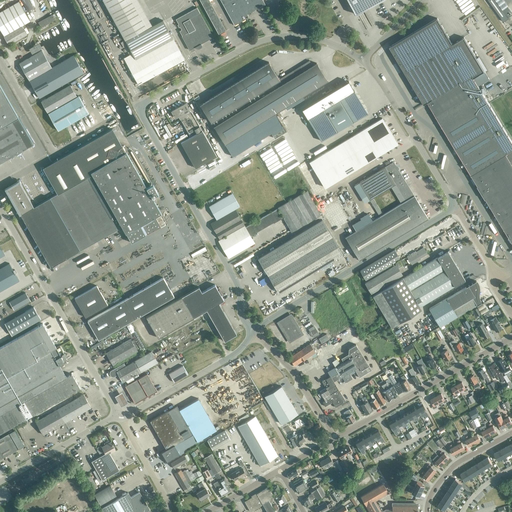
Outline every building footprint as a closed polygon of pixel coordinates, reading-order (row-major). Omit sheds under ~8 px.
[(21,0),(27,11),(33,8),(28,0),(21,0)] [(148,27),(132,0),(103,0),(132,53),(123,57),(138,84),(184,59),(172,37),(162,20),(148,27)] [(199,0),(218,33),(225,30),(208,0),(199,0)] [(219,0),(234,25),(245,19),(243,16),(265,4),(262,0),(219,0)] [(347,0),(355,14),(380,0),(347,0)] [(502,10),(495,0),(488,0),(504,22),(509,18),(508,18),(511,15),(511,12),(507,6),(502,10)] [(25,24),(30,21),(19,1),(0,11),(0,29),(9,44),(26,34),(23,29),(27,27),(25,24)] [(201,44),(200,43),(212,37),(196,7),(175,19),(181,30),(179,31),(182,36),(181,36),(189,50),(194,47),(196,49),(201,44)] [(41,27),(55,19),(52,15),(39,23),(41,27)] [(489,80),(464,38),(452,45),(437,19),(389,47),(424,105),(427,103),(511,242),(511,141),(478,86),(489,80)] [(51,68),(42,50),(20,63),(39,98),(83,73),(73,55),(51,68)] [(511,56),(509,58),(506,54),(502,56),(509,67),(511,65),(511,56)] [(279,110),(327,80),(316,63),(312,65),(309,60),(279,79),(268,62),(200,104),(217,132),(233,157),(271,133),(274,138),(286,131),(274,113),(276,112),(279,117),(282,115),(279,110)] [(321,141),(367,113),(348,81),(302,109),(321,141)] [(0,85),(0,162),(15,154),(15,155),(19,153),(19,152),(34,144),(0,85)] [(70,85),(45,99),(41,101),(48,112),(76,96),(70,85)] [(79,96),(48,113),(58,131),(89,113),(79,96)] [(190,137),(202,130),(192,112),(189,109),(185,103),(171,111),(175,118),(178,116),(190,137)] [(361,132),(376,157),(397,144),(382,119),(361,132)] [(4,188),(19,215),(20,214),(45,258),(46,258),(51,267),(68,257),(99,239),(118,229),(118,228),(122,226),(132,242),(146,234),(145,233),(160,225),(155,216),(161,213),(152,197),(158,194),(153,184),(147,188),(112,128),(43,168),(57,194),(34,207),(18,181),(4,188)] [(202,130),(190,137),(181,142),(195,168),(216,156),(202,130)] [(361,132),(352,137),(367,162),(376,157),(361,132)] [(352,137),(348,139),(363,164),(367,162),(352,137)] [(348,139),(331,150),(346,175),(363,164),(348,139)] [(346,175),(331,150),(322,155),(337,180),(346,175)] [(337,180),(322,155),(310,162),(325,187),(337,180)] [(359,260),(428,219),(420,206),(417,200),(393,161),(385,167),(380,169),(366,178),(362,180),(359,182),(362,187),(357,190),(359,192),(360,195),(362,197),(366,195),(379,217),(365,226),(361,220),(352,225),(356,231),(345,237),(359,260)] [(306,191),(278,208),(278,209),(283,217),(289,228),(291,231),(320,214),(306,191)] [(217,219),(239,206),(232,193),(209,206),(217,219)] [(283,217),(278,209),(265,217),(264,217),(245,228),(244,226),(219,241),(229,258),(254,243),(250,236),(272,223),(273,223),(283,217)] [(211,224),(219,238),(220,239),(244,225),(234,210),(211,224)] [(278,293),(343,254),(322,219),(258,258),(278,293)] [(207,250),(205,247),(191,254),(193,258),(207,250)] [(416,251),(411,254),(407,257),(411,263),(416,260),(416,261),(420,259),(419,258),(427,253),(423,248),(416,252),(416,251)] [(391,263),(399,258),(395,250),(360,271),(365,280),(391,264),(391,263)] [(391,327),(416,313),(421,310),(417,303),(420,301),(420,302),(422,301),(430,301),(437,297),(455,287),(465,281),(459,271),(448,252),(416,271),(403,279),(403,278),(373,296),(391,327)] [(85,272),(105,263),(102,257),(93,261),(91,256),(81,261),(82,263),(85,262),(86,264),(83,266),(85,272)] [(395,263),(396,265),(365,283),(371,294),(402,275),(398,269),(402,266),(399,261),(395,263)] [(9,263),(0,268),(0,291),(19,281),(15,273),(16,273),(14,270),(13,270),(9,263)] [(71,291),(97,278),(95,273),(84,279),(82,274),(67,281),(71,291)] [(98,340),(174,296),(163,277),(131,295),(102,312),(88,321),(98,340)] [(477,281),(468,286),(429,309),(440,327),(457,317),(481,302),(481,301),(480,300),(479,298),(479,296),(479,294),(479,293),(479,291),(479,289),(479,287),(479,285),(478,284),(478,282),(477,281)] [(189,295),(200,313),(206,310),(224,341),(237,334),(219,303),(224,300),(220,294),(222,294),(219,289),(218,290),(215,284),(202,292),(199,287),(188,293),(189,295)] [(85,317),(107,305),(97,285),(74,298),(85,317)] [(14,310),(30,301),(25,292),(9,302),(14,310)] [(188,293),(181,296),(146,317),(158,338),(193,317),(200,313),(189,295),(188,293)] [(12,335),(40,319),(33,306),(5,323),(12,335)] [(471,311),(475,317),(481,314),(477,308),(471,311)] [(289,341),(301,334),(290,315),(278,323),(289,341)] [(495,318),(489,321),(496,331),(501,328),(495,318)] [(42,352),(55,345),(43,323),(0,347),(0,375),(20,365),(42,352)] [(485,328),(483,325),(482,323),(477,326),(477,327),(475,328),(477,333),(480,331),(484,338),(489,335),(485,329),(485,328)] [(313,326),(308,329),(310,332),(309,332),(311,336),(312,335),(313,338),(318,334),(319,333),(314,326),(313,327),(313,326)] [(438,340),(441,338),(444,337),(440,329),(437,331),(436,329),(432,331),(433,333),(432,334),(435,338),(436,337),(438,340)] [(469,346),(475,343),(473,338),(474,338),(470,332),(467,333),(469,337),(466,339),(469,343),(468,344),(469,346)] [(326,335),(319,339),(322,344),(330,340),(326,335)] [(113,365),(137,351),(130,339),(106,353),(113,365)] [(460,352),(460,351),(463,350),(457,339),(455,340),(455,339),(449,343),(453,350),(455,349),(457,353),(458,352),(458,353),(460,352)] [(317,355),(315,352),(316,352),(310,344),(289,358),(295,366),(311,355),(313,357),(317,355)] [(326,388),(320,391),(325,401),(323,402),(325,406),(333,402),(336,407),(346,401),(334,382),(342,377),(345,382),(352,378),(350,375),(356,372),(359,378),(371,370),(355,344),(348,349),(348,355),(341,359),(343,362),(340,364),(336,359),(331,362),(334,367),(327,372),(330,377),(322,382),(326,388)] [(0,433),(12,427),(33,415),(80,388),(72,374),(66,377),(59,365),(67,360),(66,357),(67,356),(65,353),(64,354),(60,346),(56,348),(55,345),(42,352),(20,365),(0,375),(0,433)] [(444,360),(451,357),(447,349),(446,350),(445,347),(442,348),(444,351),(440,353),(444,360)] [(151,351),(125,366),(124,363),(110,371),(110,373),(111,376),(114,377),(118,374),(123,382),(158,362),(151,351)] [(431,368),(436,365),(432,359),(432,358),(430,355),(428,356),(430,360),(427,362),(431,368)] [(419,366),(416,368),(420,375),(425,372),(423,368),(426,366),(424,363),(421,359),(417,361),(417,363),(419,366)] [(505,374),(511,370),(511,369),(508,364),(507,365),(504,361),(503,361),(502,359),(501,359),(500,359),(499,360),(498,361),(505,374)] [(490,368),(488,369),(493,378),(497,375),(500,381),(504,378),(498,367),(496,368),(493,363),(492,364),(491,364),(489,365),(489,366),(490,368)] [(174,382),(188,374),(183,365),(169,373),(174,382)] [(414,386),(419,383),(415,376),(416,375),(412,368),(409,370),(412,377),(410,379),(414,386)] [(483,369),(478,371),(482,378),(485,377),(489,384),(492,390),(497,387),(493,382),(491,383),(490,381),(487,376),(488,376),(485,371),(484,371),(483,369)] [(135,403),(157,391),(147,373),(125,386),(135,403)] [(399,382),(397,383),(392,375),(388,377),(398,394),(405,390),(406,390),(407,389),(410,387),(403,376),(401,377),(403,381),(400,383),(399,382)] [(469,377),(475,388),(478,386),(478,387),(481,386),(478,381),(475,377),(474,377),(473,375),(472,375),(471,375),(470,376),(469,377)] [(385,380),(382,382),(387,390),(392,398),(397,395),(392,387),(389,388),(387,384),(385,380)] [(387,390),(382,382),(380,383),(382,387),(382,388),(383,387),(385,391),(382,392),(387,401),(392,398),(387,390)] [(456,385),(460,391),(463,389),(464,392),(469,390),(467,387),(465,388),(462,382),(456,385)] [(460,391),(456,385),(451,388),(455,394),(453,395),(454,398),(458,395),(457,393),(460,391)] [(298,414),(282,386),(264,396),(267,400),(272,410),(281,424),(298,414)] [(122,390),(115,394),(120,403),(127,400),(122,390)] [(385,402),(378,391),(378,390),(374,393),(376,398),(381,405),(385,402)] [(473,391),(470,393),(471,395),(469,396),(469,398),(468,398),(471,403),(477,399),(473,391)] [(436,396),(439,403),(442,401),(444,403),(448,401),(447,399),(445,400),(441,393),(436,396)] [(67,421),(91,407),(83,394),(36,422),(43,434),(67,421)] [(374,408),(379,406),(372,394),(370,395),(373,400),(370,401),(374,408)] [(364,397),(363,398),(362,395),(360,396),(361,399),(369,411),(372,409),(364,397)] [(439,403),(436,396),(430,399),(434,405),(432,407),(433,409),(438,407),(436,404),(439,403)] [(166,462),(180,454),(185,451),(184,449),(216,430),(198,399),(179,410),(177,405),(150,421),(166,449),(160,453),(166,462)] [(369,411),(361,399),(359,400),(362,404),(361,405),(365,413),(369,411)] [(264,402),(270,411),(272,410),(267,400),(264,402)] [(423,404),(416,407),(420,415),(422,417),(424,416),(425,417),(429,415),(423,404)] [(416,407),(411,410),(416,420),(418,419),(417,417),(420,415),(416,407)] [(475,409),(469,412),(473,418),(479,415),(475,409)] [(349,423),(355,420),(352,415),(349,410),(343,413),(349,423)] [(411,410),(405,414),(409,421),(413,419),(414,421),(416,420),(411,410)] [(409,421),(405,414),(400,417),(405,427),(407,425),(406,423),(409,421)] [(505,418),(503,420),(506,426),(511,423),(509,417),(508,417),(506,414),(504,416),(505,418)] [(501,415),(495,418),(497,423),(501,429),(506,426),(503,420),(501,415)] [(260,466),(278,455),(256,416),(238,426),(260,466)] [(400,417),(394,420),(398,427),(402,425),(403,428),(405,427),(400,417)] [(398,427),(394,420),(388,423),(395,435),(398,433),(397,431),(400,430),(398,427)] [(490,427),(487,428),(490,434),(496,431),(493,425),(492,426),(490,423),(488,424),(490,427)] [(485,425),(480,428),(482,431),(481,431),(485,437),(490,434),(487,428),(485,425)] [(378,429),(372,433),(376,440),(377,442),(380,441),(381,443),(384,441),(378,429)] [(14,430),(10,433),(0,438),(0,459),(19,448),(23,445),(14,430)] [(207,441),(212,450),(230,439),(225,430),(207,441)] [(297,434),(297,433),(292,436),(292,437),(290,438),(292,442),(294,447),(297,445),(298,446),(302,443),(302,442),(306,440),(303,436),(304,435),(302,431),(297,434)] [(474,436),(471,437),(475,443),(480,440),(477,434),(476,434),(475,432),(472,433),(474,436)] [(372,433),(366,436),(371,443),(372,446),(374,444),(373,442),(376,440),(372,433)] [(436,435),(439,439),(444,445),(446,443),(442,437),(441,437),(439,433),(436,435)] [(366,436),(361,439),(365,446),(368,444),(370,447),(372,446),(371,443),(366,436)] [(475,443),(471,437),(469,438),(467,436),(465,437),(467,439),(466,440),(469,446),(475,443)] [(361,439),(355,442),(362,454),(365,452),(364,450),(367,449),(365,446),(361,439)] [(458,444),(456,446),(459,452),(465,448),(461,442),(460,443),(459,440),(457,442),(458,444)] [(106,480),(105,478),(119,470),(110,454),(110,453),(116,450),(111,442),(102,447),(105,453),(91,461),(96,469),(103,482),(106,480)] [(459,452),(456,446),(453,447),(452,444),(449,445),(451,448),(450,449),(453,455),(459,452)] [(349,446),(343,449),(346,455),(352,452),(349,446)] [(509,454),(506,447),(500,450),(506,461),(508,460),(506,456),(509,454)] [(225,455),(227,463),(238,459),(237,457),(234,458),(231,448),(228,449),(229,454),(225,455)] [(346,455),(343,449),(337,452),(342,461),(344,459),(343,457),(346,455)] [(506,461),(500,450),(494,453),(498,460),(502,458),(504,462),(506,461)] [(442,451),(441,451),(440,453),(442,455),(440,457),(445,462),(449,458),(444,453),(442,451)] [(428,460),(423,456),(420,453),(418,455),(427,462),(428,460)] [(187,454),(184,456),(184,455),(171,463),(174,468),(190,459),(187,454)] [(221,478),(218,472),(221,470),(211,455),(205,458),(214,474),(221,486),(225,493),(230,490),(226,483),(228,482),(224,476),(221,478)] [(329,467),(329,465),(333,463),(330,457),(320,462),(323,468),(326,467),(327,468),(329,467)] [(445,462),(440,457),(438,459),(436,457),(434,459),(436,461),(435,462),(440,467),(445,462)] [(482,460),(487,467),(489,471),(491,470),(489,466),(492,464),(488,457),(482,460)] [(343,469),(339,462),(338,460),(334,462),(337,467),(338,467),(340,471),(343,469)] [(483,469),(487,467),(482,460),(477,464),(483,474),(485,473),(483,469)] [(471,467),(476,474),(479,472),(481,475),(483,474),(477,464),(471,467)] [(427,471),(432,475),(436,470),(431,466),(430,467),(428,465),(427,467),(429,469),(427,471)] [(299,474),(301,472),(298,467),(287,474),(290,479),(299,474)] [(380,467),(373,471),(378,480),(385,476),(380,467)] [(472,476),(476,474),(471,467),(466,470),(466,471),(473,481),(475,480),(472,476)] [(209,468),(202,472),(207,481),(214,477),(209,468)] [(235,480),(245,474),(244,472),(245,472),(244,469),(243,470),(242,468),(231,474),(235,480)] [(187,469),(185,471),(185,470),(182,472),(181,470),(175,473),(186,493),(192,489),(188,483),(196,479),(198,483),(204,479),(202,475),(199,477),(195,472),(191,475),(187,469)] [(432,475),(427,471),(425,473),(423,471),(421,473),(424,475),(423,476),(428,480),(432,475)] [(473,481),(466,471),(460,474),(465,481),(468,479),(471,482),(473,481)] [(97,487),(91,475),(86,478),(92,490),(97,487)] [(452,484),(458,489),(462,491),(463,489),(460,487),(462,483),(455,479),(452,484)] [(303,480),(301,481),(300,481),(293,485),(296,489),(305,484),(303,480)] [(220,486),(219,484),(217,481),(213,484),(220,496),(225,493),(221,486),(220,486)] [(200,499),(209,494),(202,482),(198,484),(201,490),(197,493),(200,499)] [(414,487),(422,491),(425,486),(417,482),(414,487)] [(369,511),(373,511),(379,509),(375,500),(388,493),(383,483),(361,496),(366,506),(369,511)] [(305,484),(296,489),(298,493),(305,489),(307,488),(305,484)] [(448,490),(459,496),(460,494),(456,492),(458,489),(452,484),(448,490)] [(113,497),(116,495),(110,485),(94,494),(100,504),(113,497)] [(272,507),(270,503),(273,501),(271,499),(275,496),(275,497),(276,496),(276,495),(281,492),(277,486),(272,489),(270,490),(269,487),(268,487),(265,489),(264,489),(261,491),(256,494),(257,494),(253,497),(253,496),(253,497),(249,499),(245,501),(244,501),(245,502),(247,505),(250,511),(263,504),(267,511),(273,511),(274,511),(279,509),(276,504),(272,507)] [(310,490),(311,493),(308,495),(309,496),(302,500),(306,507),(313,503),(311,499),(315,497),(317,500),(325,495),(320,486),(316,488),(315,487),(315,486),(312,488),(313,488),(310,490)] [(420,496),(422,491),(414,487),(412,492),(420,496)] [(445,495),(452,499),(454,496),(457,498),(459,496),(448,490),(445,495)] [(115,500),(102,507),(104,511),(150,511),(139,492),(131,497),(128,492),(115,500)] [(331,494),(336,502),(340,500),(338,497),(337,497),(334,492),(331,494)] [(287,502),(282,494),(276,498),(281,506),(287,502)] [(442,500),(452,507),(453,505),(449,503),(452,499),(445,495),(442,500)] [(360,503),(355,496),(351,499),(355,506),(360,503)] [(113,497),(100,504),(102,507),(115,500),(113,497)] [(450,509),(452,507),(442,500),(438,506),(444,510),(447,507),(450,509)] [(329,508),(332,506),(330,502),(326,504),(325,502),(315,508),(317,511),(322,511),(329,509),(329,508)] [(381,511),(379,509),(373,511),(417,511),(417,503),(392,503),(392,509),(385,509),(381,511)]
